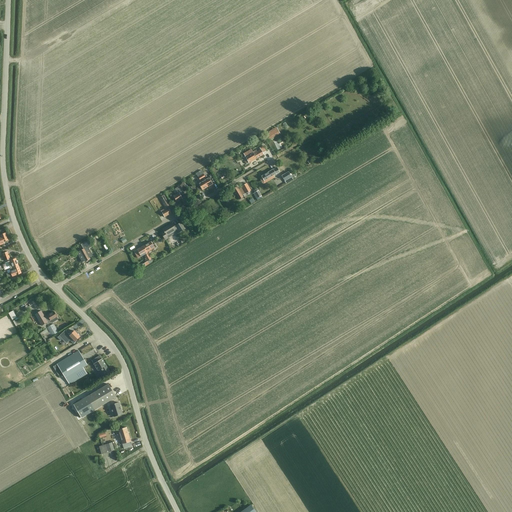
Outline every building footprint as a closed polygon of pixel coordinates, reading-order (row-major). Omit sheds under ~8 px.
[(279,134),(276,129),(266,135),(269,140),(279,134)] [(251,149),(243,154),(245,157),(248,163),(263,155),(263,153),(266,151),(263,146),(260,148),(261,150),(257,152),(256,150),(252,152),(251,149)] [(279,172),(277,167),(261,177),(264,181),(279,172)] [(201,170),(198,172),(207,187),(212,184),(209,178),(206,179),(201,170)] [(207,187),(198,172),(195,174),(200,182),(198,183),(198,184),(195,185),(199,191),(202,190),(207,187)] [(284,181),(291,177),(290,175),(290,174),(288,172),(281,176),(284,181)] [(182,193),(181,190),(186,187),(183,182),(178,185),(179,187),(174,189),(177,193),(172,196),(176,202),(172,204),(176,211),(182,207),(179,200),(182,199),(180,195),(182,193)] [(246,183),(241,186),(245,193),(250,190),(246,183)] [(245,194),(242,190),(241,188),(238,190),(237,187),(233,189),(239,200),(243,197),(242,195),(245,194)] [(171,214),(170,212),(171,211),(168,205),(169,205),(163,195),(160,197),(165,207),(166,206),(166,208),(161,211),(164,217),(171,214)] [(184,228),(180,222),(173,226),(172,223),(162,229),(163,232),(160,233),(165,240),(167,238),(166,236),(175,230),(176,232),(178,231),(179,232),(184,228)] [(0,236),(0,237),(0,245),(3,244),(3,242),(9,240),(6,232),(0,234),(0,236)] [(84,248),(79,251),(85,261),(90,258),(89,258),(93,256),(90,251),(88,248),(91,247),(88,240),(81,244),(84,248)] [(151,242),(136,250),(140,257),(147,253),(147,252),(152,250),(151,248),(154,247),(151,242)] [(7,262),(8,262),(5,263),(7,269),(10,268),(10,269),(18,266),(15,258),(7,262)] [(21,273),(18,266),(10,269),(9,269),(10,272),(6,274),(8,278),(21,273)] [(8,310),(11,317),(16,315),(13,308),(8,310)] [(41,311),(35,315),(42,326),(46,324),(47,325),(51,322),(52,323),(58,319),(56,317),(57,317),(54,312),(45,317),(41,311)] [(65,330),(57,337),(60,340),(61,339),(66,344),(72,338),(75,341),(80,336),(74,331),(70,336),(65,330)] [(82,367),(86,365),(78,351),(54,366),(55,367),(55,368),(59,374),(62,372),(70,384),(86,374),(82,367)] [(109,372),(103,362),(100,356),(92,360),(102,377),(109,372)] [(81,400),(73,405),(81,418),(84,416),(116,397),(108,384),(81,400)] [(122,414),(119,402),(110,405),(113,417),(122,414)] [(126,427),(118,430),(123,449),(132,446),(126,427)] [(102,454),(114,450),(112,443),(100,446),(102,454)]
